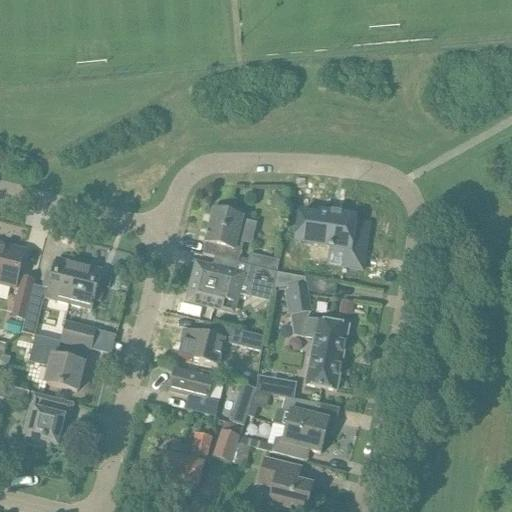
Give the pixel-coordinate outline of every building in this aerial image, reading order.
[(232,263),(239,265),(244,244),(237,243),(244,215),(229,211),(228,215),(214,211),(203,256),(232,263)] [(296,240),(295,243),(314,246),(331,249),(328,266),(343,268),(363,271),(370,225),(355,223),(356,218),(319,213),(319,216),(300,214),(296,240)] [(24,252),(0,245),(0,284),(15,289),(17,279),(24,252)] [(250,254),(247,266),(257,269),(275,274),(278,261),(250,254)] [(35,282),(25,321),(22,334),(43,339),(44,334),(36,332),(43,303),(46,300),(69,305),(79,266),(56,260),(52,277),(47,275),(43,289),(34,287),(35,282)] [(257,269),(247,266),(247,267),(239,265),(232,263),(229,276),(199,269),(191,300),(221,308),(232,301),(234,294),(249,298),(257,269)] [(79,266),(69,305),(92,311),(94,302),(100,303),(103,289),(98,288),(102,272),(79,266)] [(25,321),(35,282),(22,279),(12,317),(25,321)] [(303,338),(304,332),(307,320),(310,313),(306,285),(287,288),(294,337),(303,338)] [(340,310),(352,312),(354,303),(341,301),(340,310)] [(307,320),(304,332),(303,338),(314,340),(328,342),(326,355),(343,358),(349,328),(329,324),(307,320)] [(5,330),(19,334),(22,325),(8,321),(5,330)] [(63,331),(59,343),(61,343),(84,349),(91,351),(95,332),(64,324),(63,331)] [(182,344),(178,359),(193,362),(206,365),(218,368),(225,341),(240,345),(261,350),(264,339),(243,333),(239,332),(220,328),(217,339),(184,331),(181,343),(182,344)] [(59,343),(43,339),(22,334),(20,342),(33,345),(29,363),(50,369),(46,385),(57,388),(77,393),(84,366),(57,359),(61,343),(59,343)] [(337,393),(343,358),(326,355),(328,342),(314,340),(305,387),(317,389),(337,393)] [(4,356),(0,370),(0,371),(7,374),(11,358),(4,356)] [(213,379),(174,370),(168,393),(193,399),(190,411),(215,418),(218,404),(208,401),(213,379)] [(259,377),(256,394),(285,400),(294,401),(297,384),(259,377)] [(9,388),(6,400),(25,405),(29,393),(9,388)] [(57,400),(33,394),(25,425),(30,426),(25,446),(44,450),(45,446),(57,449),(65,418),(50,414),(53,401),(56,401),(57,400)] [(332,409),(321,406),(294,401),(285,400),(282,413),(278,412),(274,425),(286,428),(325,438),(332,409)] [(233,414),(230,423),(244,428),(247,418),(233,414)] [(227,424),(225,423),(212,458),(231,465),(238,445),(240,438),(243,428),(242,428),(242,429),(227,424)] [(325,438),(286,428),(283,442),(275,440),(272,453),(306,463),(309,452),(321,455),(325,438)] [(211,438),(197,435),(190,463),(161,456),(155,478),(199,489),(211,438)] [(240,438),(238,445),(239,445),(250,448),(264,452),(265,445),(240,438)] [(250,448),(239,445),(235,459),(246,462),(250,448)] [(292,467),(264,460),(258,485),(273,489),(269,506),(290,511),(291,508),(304,511),(306,511),(312,487),(289,481),(292,467)]
